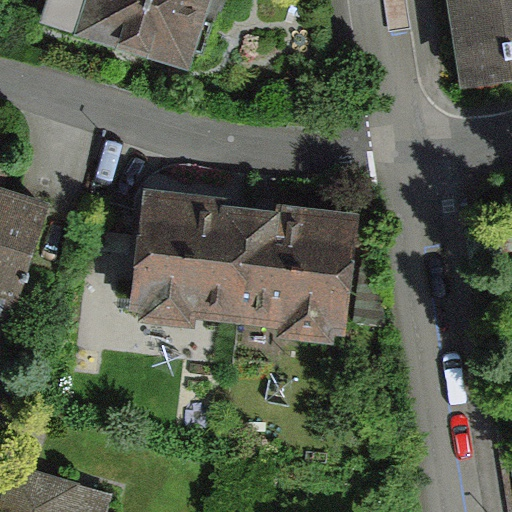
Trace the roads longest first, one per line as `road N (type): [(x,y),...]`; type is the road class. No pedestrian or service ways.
road 1 (residential): [(0,77),(205,142),(407,147)]
road 2 (residential): [(407,147),(457,511)]
road 3 (residential): [(384,0),(407,147)]
